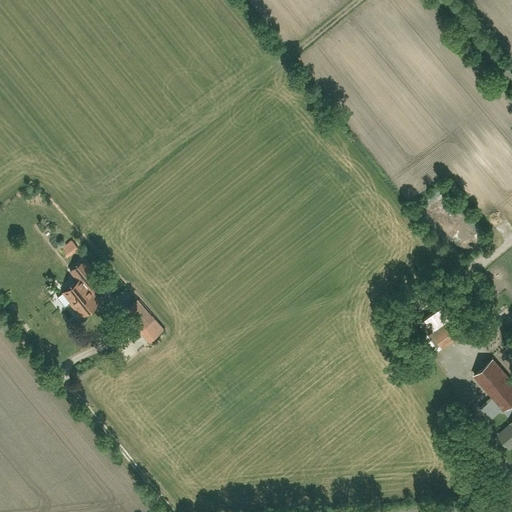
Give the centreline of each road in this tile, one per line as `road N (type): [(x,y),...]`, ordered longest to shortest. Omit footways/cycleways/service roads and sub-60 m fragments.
road 1 (track): [(172,511),(67,381),(72,363),(132,334),(108,293)]
road 2 (track): [(511,244),(461,275),(490,333),(472,349)]
